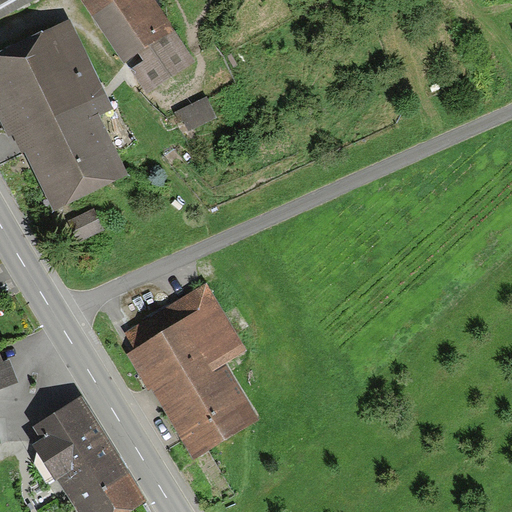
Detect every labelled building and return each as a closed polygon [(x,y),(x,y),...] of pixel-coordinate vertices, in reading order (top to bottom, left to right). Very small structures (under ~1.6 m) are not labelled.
[(79,0),(142,90),(186,60),(145,0),(0,0),(0,9),(2,14),(27,0),(79,0)] [(71,26),(0,61),(0,119),(10,140),(16,137),(57,219),(130,183),(97,117),(112,109),(71,26)] [(188,131),(220,120),(212,98),(180,108),(188,131)] [(92,215),(69,226),(78,244),(101,233),(92,215)] [(129,358),(189,464),(256,426),(224,369),(245,357),(206,288),(123,335),(134,355),(129,358)] [(34,436),(80,511),(126,511),(142,503),(83,406),(34,436)]
